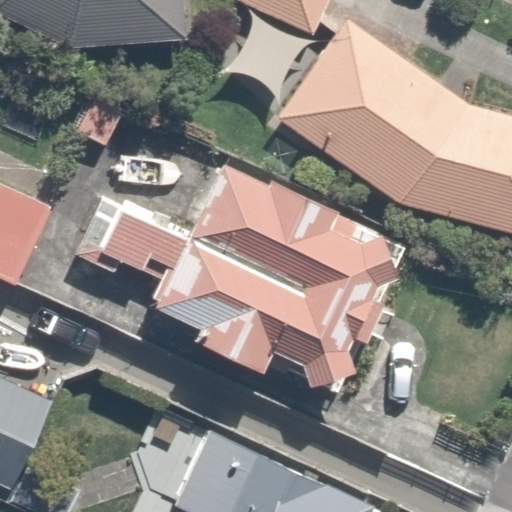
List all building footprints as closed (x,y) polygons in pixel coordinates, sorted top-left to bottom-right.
[(0,0),(0,9),(64,39),(173,38),(172,0),(0,0)] [(315,0),(217,0),(203,29),(283,67),(311,8),(315,0)] [(333,12),(264,108),(387,196),(511,229),(511,110),(447,94),(333,12)] [(372,305),(404,236),(206,143),(170,221),(95,185),(81,216),(66,247),(142,283),(135,298),(178,318),(172,330),(245,365),(250,355),(333,394),(361,334),(373,339),(386,311),(372,305)] [(0,273),(11,279),(48,201),(0,177),(0,273)] [(0,479),(40,395),(0,376),(0,479)] [(365,511),(373,498),(200,416),(162,497),(174,503),(169,511),(365,511)] [(25,462),(6,502),(27,511),(55,511),(70,483),(25,462)]
